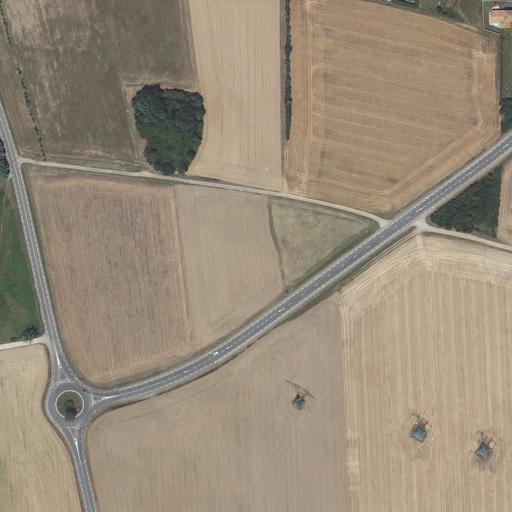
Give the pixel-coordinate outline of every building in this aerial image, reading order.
[(28,0),(3,0),(0,1),(0,22),(7,46),(40,36),(35,19),(28,0)] [(511,20),(511,10),(505,11),(505,13),(501,13),(500,12),(500,11),(493,11),(491,13),(491,19),(495,19),(495,22),(501,22),(501,27),(510,27),(510,21),(511,20)] [(48,50),(12,61),(19,83),(54,72),(48,50)] [(60,86),(24,97),(31,119),(66,108),(60,86)] [(119,114),(36,135),(42,157),(130,135),(128,125),(122,127),(119,114)] [(85,210),(61,217),(74,262),(98,255),(85,210)]
